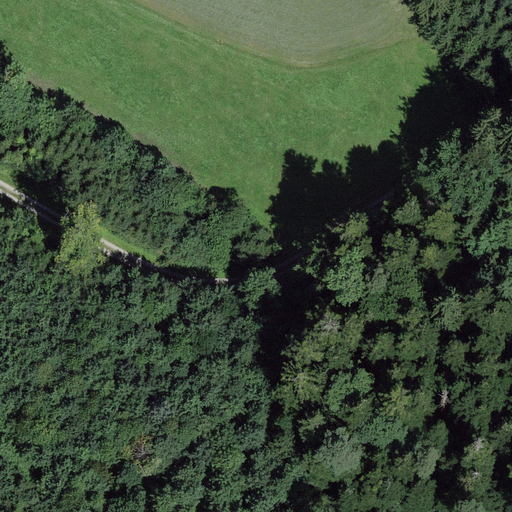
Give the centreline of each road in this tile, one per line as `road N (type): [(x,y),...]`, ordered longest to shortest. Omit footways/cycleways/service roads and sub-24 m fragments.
road 1 (track): [(511,107),(304,265),(273,283),(213,293),(148,272),(0,191)]
road 2 (track): [(409,185),(511,313)]
